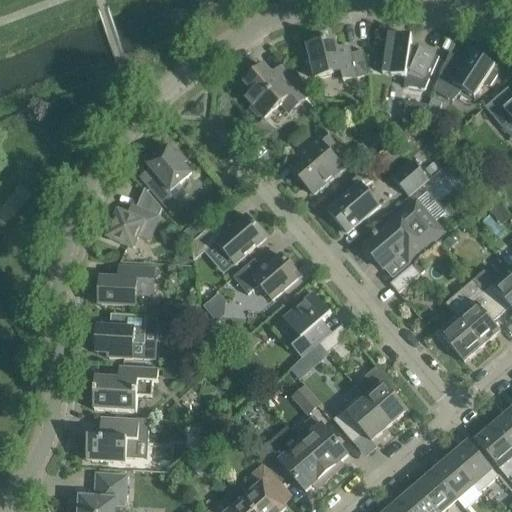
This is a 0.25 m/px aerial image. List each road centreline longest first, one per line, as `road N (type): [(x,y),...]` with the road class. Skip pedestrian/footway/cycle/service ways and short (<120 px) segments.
road 1 (unclassified): [(0,510),(49,437),(60,280),(87,186),(117,141),(178,80),(266,21),(331,0)]
road 2 (residential): [(455,407),(250,169)]
road 3 (residential): [(333,511),(455,407)]
